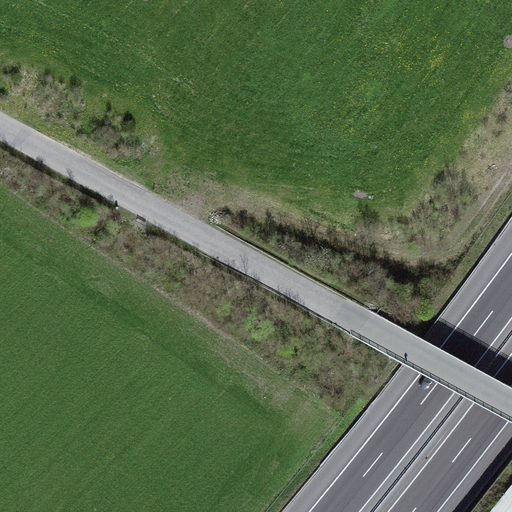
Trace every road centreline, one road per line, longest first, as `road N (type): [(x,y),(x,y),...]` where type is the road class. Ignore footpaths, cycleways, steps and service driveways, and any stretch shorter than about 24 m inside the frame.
road 1 (motorway): [(511,284),(333,511)]
road 2 (motorway): [(424,511),(511,396)]
